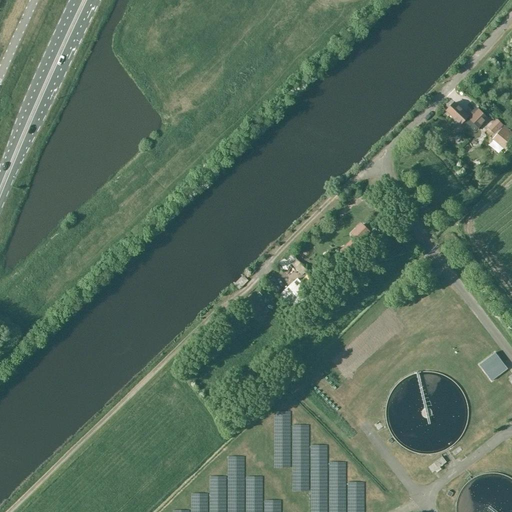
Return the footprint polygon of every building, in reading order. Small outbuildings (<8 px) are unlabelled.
[(447,111),(461,125),(464,122),(474,132),(478,128),(479,128),(488,119),(476,108),(468,116),(456,103),(447,111)] [(511,137),(501,128),(495,136),(509,148),(511,143),(511,137)] [(298,298),(287,286),(278,295),(289,306),(298,298)] [(495,352),(479,364),(492,380),(508,368),(495,352)] [(445,455),(433,461),(437,467),(449,461),(445,455)]
